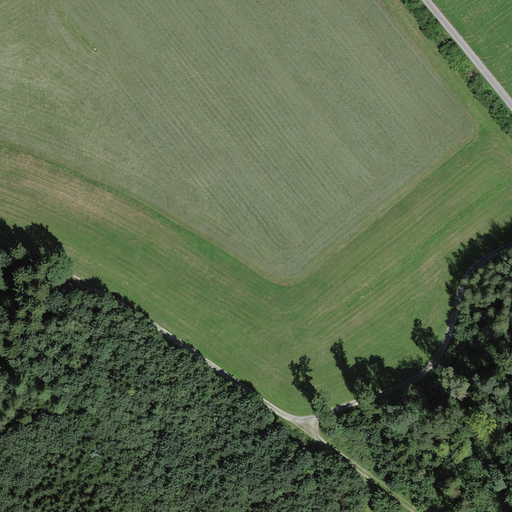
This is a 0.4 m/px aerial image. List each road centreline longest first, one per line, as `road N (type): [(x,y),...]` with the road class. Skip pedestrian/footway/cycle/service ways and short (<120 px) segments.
road 1 (track): [(511,245),(474,263),(437,359),(415,379),(302,425),(80,283)]
road 2 (track): [(416,511),(302,425)]
road 3 (track): [(511,105),(427,0)]
